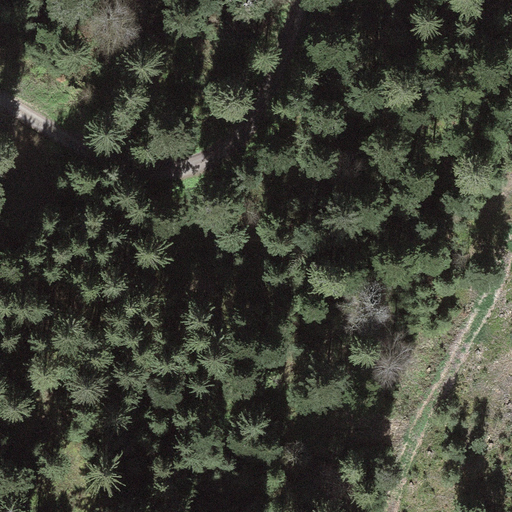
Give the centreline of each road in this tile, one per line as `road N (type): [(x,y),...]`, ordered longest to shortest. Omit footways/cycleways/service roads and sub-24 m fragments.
road 1 (track): [(0,98),(145,171),(202,167),(256,123),(276,88),(303,0)]
road 2 (track): [(511,242),(391,511)]
